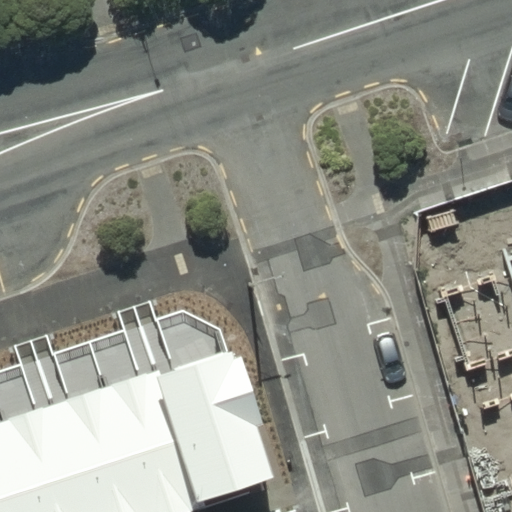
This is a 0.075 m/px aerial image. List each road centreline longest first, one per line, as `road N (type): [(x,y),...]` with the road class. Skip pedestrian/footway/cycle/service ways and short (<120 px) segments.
road 1 (residential): [(241,67),(373,511)]
road 2 (tertiary): [(241,67),(19,139)]
road 3 (tertiary): [(447,0),(241,67)]
